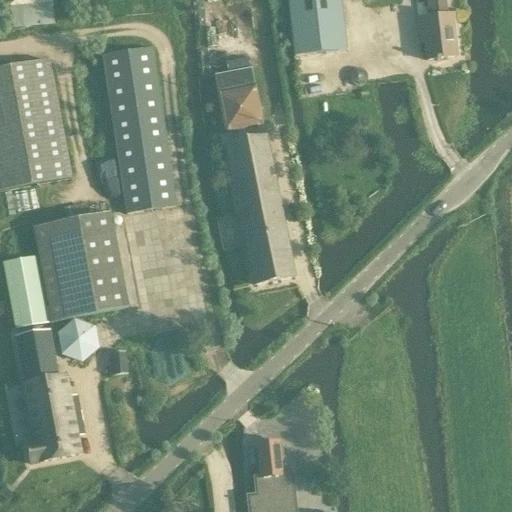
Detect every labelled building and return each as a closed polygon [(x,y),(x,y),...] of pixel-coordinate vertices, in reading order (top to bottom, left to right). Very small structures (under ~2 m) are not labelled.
[(340,0),(287,0),(294,57),(346,51),(340,0)] [(427,61),(457,58),(452,16),(447,17),(445,0),(415,0),(416,0),(417,0),(426,0),(429,19),(418,20),(420,36),(424,35),(427,61)] [(126,215),(131,214),(176,208),(152,50),(110,56),(102,57),(126,215)] [(0,192),(72,179),(50,61),(0,70),(0,192)] [(266,136),(261,137),(259,128),(263,127),(250,61),(237,64),(237,62),(213,67),(218,95),(217,95),(224,134),(229,133),(230,143),(225,145),(254,286),(295,278),(266,136)] [(36,258),(3,264),(15,330),(52,323),(49,308),(46,309),(36,258)] [(58,336),(61,357),(82,364),(99,351),(95,329),(73,321),(58,336)] [(49,332),(14,338),(23,384),(21,384),(32,443),(26,444),(30,465),(80,456),(75,431),(84,429),(80,404),(70,405),(65,376),(58,377),(49,332)] [(279,443),(257,445),(260,478),(262,488),(271,487),(270,478),(283,477),(282,475),(279,443)] [(251,498),(248,498),(249,511),(286,511),(285,503),(295,502),(292,474),(282,475),(283,477),(270,478),(271,487),(262,488),(260,478),(254,478),(256,497),(251,498)] [(45,511),(61,511),(70,503),(62,495),(45,511)]
